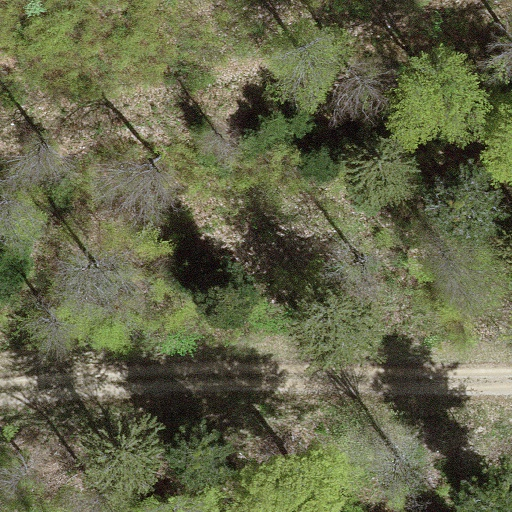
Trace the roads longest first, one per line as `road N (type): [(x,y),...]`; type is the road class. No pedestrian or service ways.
road 1 (track): [(511,18),(190,98),(0,117)]
road 2 (track): [(0,392),(201,377),(511,390)]
